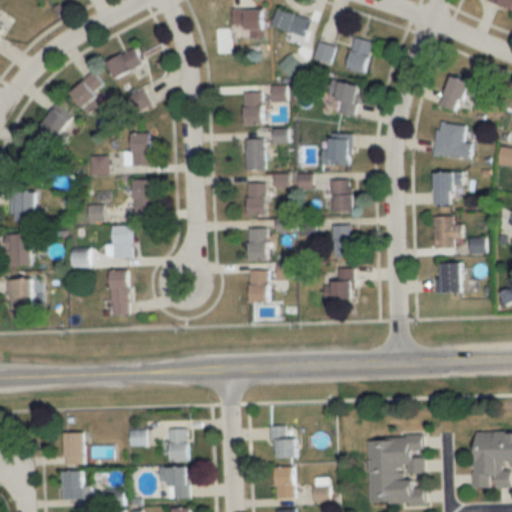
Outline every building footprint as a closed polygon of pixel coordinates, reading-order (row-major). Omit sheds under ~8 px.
[(511,0),(488,0),(488,1),(511,9),(511,0)] [(311,19),(281,8),(274,26),(305,37),(311,19)] [(249,24),(249,34),(266,34),(266,10),(235,10),(235,24),(249,24)] [(368,73),(375,41),(356,37),(349,69),(368,73)] [(331,64),(336,45),(320,40),(314,59),(331,64)] [(117,79),(145,64),(137,48),(109,62),(117,79)] [(303,64),(291,52),(279,64),(291,76),(303,64)] [(101,104),(95,97),(107,86),(95,72),(72,93),(91,114),(101,104)] [(462,100),(472,104),(479,85),(453,75),(441,104),(457,111),(462,100)] [(363,86),(335,79),(331,93),(342,96),(338,113),(355,117),(363,86)] [(247,124),(265,124),(265,92),(247,92),(247,124)] [(76,123),(63,108),(40,128),(53,143),(76,123)] [(473,158),(474,142),(466,141),(468,125),(439,121),(436,155),(473,158)] [(324,150),(324,165),(352,165),(352,132),(332,132),(332,150),(324,150)] [(153,133),(134,133),(134,165),(153,165),(153,133)] [(248,138),(248,170),(266,170),(266,138),(248,138)] [(25,171),(42,178),(54,149),(36,142),(25,171)] [(109,174),(109,155),(92,155),(92,174),(109,174)] [(464,172),(436,172),(436,203),(464,203),(464,172)] [(355,179),(333,179),(333,211),(355,211),(355,179)] [(155,180),(135,180),(135,211),(155,211),(155,180)] [(250,183),(250,215),(269,215),(269,183),(250,183)] [(11,213),(19,213),(19,222),(39,222),(39,191),(11,191),(11,213)] [(436,248),(464,248),(464,224),(455,224),(455,216),(436,216),(436,248)] [(134,225),(116,226),(116,245),(108,245),(108,257),(134,257),(134,225)] [(356,259),(356,225),(335,225),(335,259),(356,259)] [(269,229),(251,229),(251,261),(269,261),(269,229)] [(12,234),(12,265),(35,265),(35,234),(12,234)] [(93,251),(75,251),(75,267),(93,267),(93,251)] [(439,293),(465,293),(465,263),(439,263),(439,293)] [(293,279),(293,264),(279,264),(279,279),(293,279)] [(113,270),(113,314),(131,314),(131,270),(113,270)] [(252,303),(271,303),(271,270),(252,270),(252,303)] [(16,308),(36,308),(36,278),(10,278),(10,296),(16,296),(16,308)] [(327,300),(355,300),(355,281),(342,281),(342,284),(327,284),(327,300)] [(511,289),(502,295),(507,305),(511,302),(511,289)] [(300,437),(290,437),(290,425),(274,425),(274,457),(300,457),(300,437)] [(191,427),(172,427),(172,460),(191,460),(191,427)] [(511,429),(475,431),(476,487),(511,486),(511,429)] [(88,432),(66,432),(66,463),(88,463),(88,432)] [(370,503),(427,503),(427,476),(426,476),(426,436),(370,436),(370,503)] [(173,483),(173,498),(192,498),(192,466),(162,466),(162,483),(173,483)] [(298,498),(298,466),(279,466),(279,498),(298,498)] [(85,470),(65,470),(65,498),(90,498),(90,486),(85,486),(85,470)]
